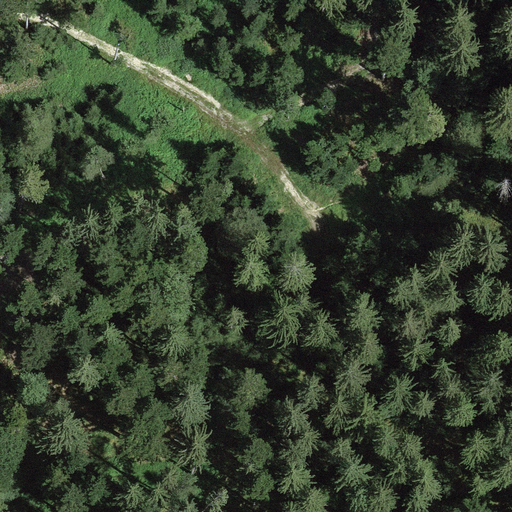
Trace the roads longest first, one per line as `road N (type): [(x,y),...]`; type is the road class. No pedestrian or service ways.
road 1 (track): [(0,3),(81,33),(199,93),(304,198),(320,271),(308,348),(293,378),(267,415),(234,439),(193,458),(136,468),(0,472)]
road 2 (track): [(244,132),(362,69),(376,0)]
